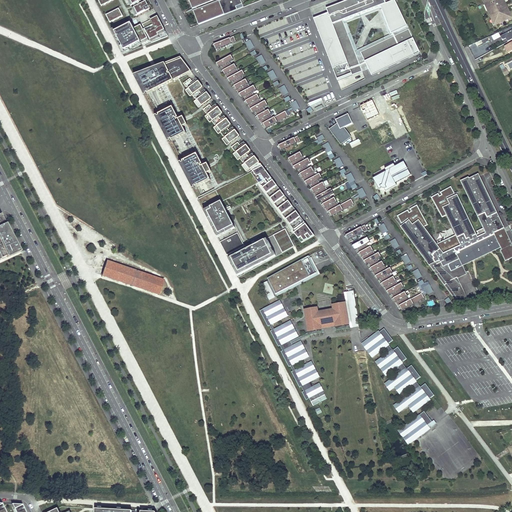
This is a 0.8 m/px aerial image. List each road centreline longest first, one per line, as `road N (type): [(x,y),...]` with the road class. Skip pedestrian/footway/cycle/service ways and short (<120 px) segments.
road 1 (residential): [(169,511),(9,200)]
road 2 (residential): [(328,236),(395,322),(511,305)]
road 3 (residential): [(260,147),(445,58)]
road 4 (residential): [(489,148),(328,236)]
road 5 (secondary): [(435,0),(511,162)]
road 6 (residential): [(184,45),(260,147)]
road 7 (residential): [(301,0),(184,45)]
road 8 (unknown): [(310,121),(307,103),(246,21)]
